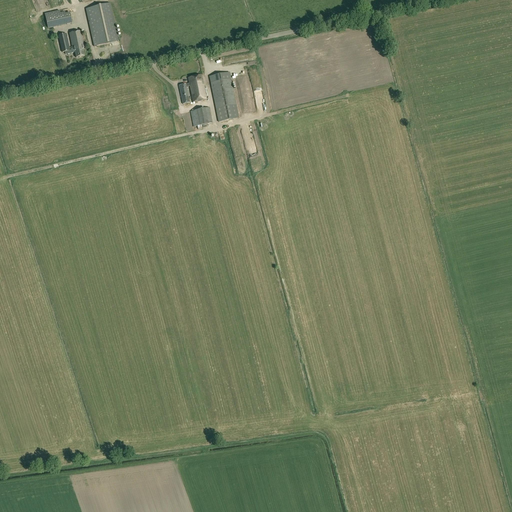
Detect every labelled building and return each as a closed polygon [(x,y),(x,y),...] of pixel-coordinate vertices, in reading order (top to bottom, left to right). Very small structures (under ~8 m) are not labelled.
[(42,13),(48,11),(46,2),(40,4),(42,13)] [(111,4),(99,7),(86,10),(94,46),(119,40),(111,4)] [(48,29),(72,24),(69,13),(65,14),(65,13),(60,14),(59,11),(45,15),(48,29)] [(85,48),(81,31),(70,34),(73,50),(75,50),(76,58),(85,57),(83,48),(85,48)] [(70,51),(67,34),(59,36),(63,53),(70,51)] [(247,73),(244,62),(248,61),(246,56),(238,58),(241,74),(247,73)] [(239,118),(231,79),(230,73),(210,77),(219,122),(239,118)] [(190,84),(179,86),(183,104),(190,103),(187,88),(188,88),(188,87),(190,86),(193,102),(207,100),(202,76),(189,78),(190,84)] [(194,127),(197,126),(198,130),(203,129),(202,126),(213,123),(209,108),(191,112),(194,127)]
